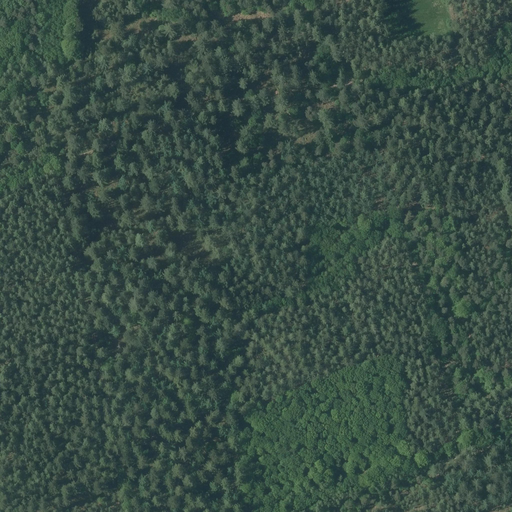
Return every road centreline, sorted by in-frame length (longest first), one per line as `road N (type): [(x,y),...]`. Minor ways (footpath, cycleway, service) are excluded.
road 1 (track): [(348,83),(401,219),(462,447)]
road 2 (track): [(54,165),(130,511)]
road 3 (track): [(54,165),(184,114),(348,83)]
road 4 (track): [(303,511),(511,437)]
road 5 (track): [(36,0),(34,73),(54,165)]
road 6 (track): [(511,72),(433,84),(348,83)]
